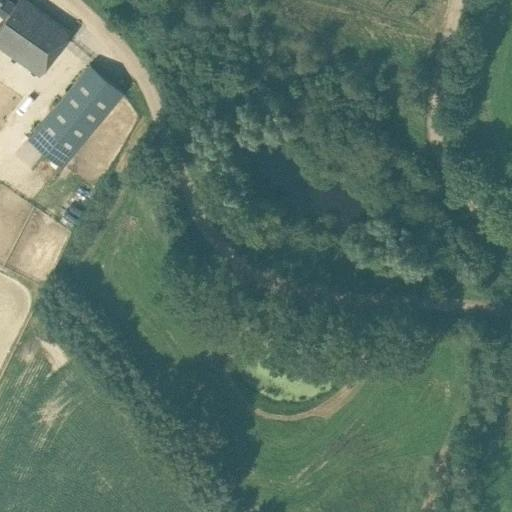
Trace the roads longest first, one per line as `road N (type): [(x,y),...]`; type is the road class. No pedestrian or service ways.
road 1 (track): [(61,0),(138,77),(197,232),(228,261),(264,286),(309,297),(387,300),(511,324)]
road 2 (track): [(511,240),(467,199),(444,157),(437,94),(461,0)]
